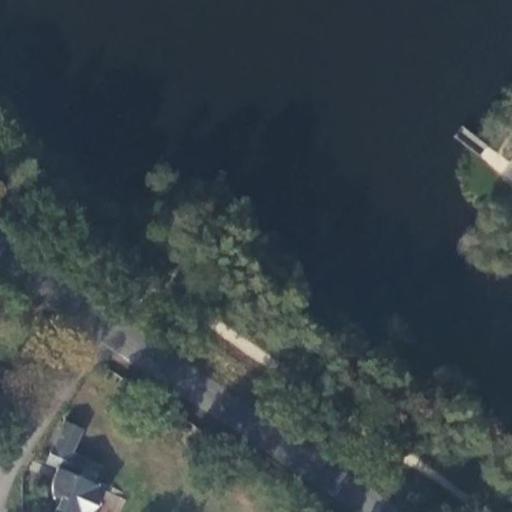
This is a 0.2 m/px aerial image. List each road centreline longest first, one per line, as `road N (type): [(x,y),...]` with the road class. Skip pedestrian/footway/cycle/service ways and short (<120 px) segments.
road 1 (track): [(0,189),(492,511)]
road 2 (tertiary): [(0,244),(383,511)]
road 3 (unknown): [(0,495),(107,318)]
